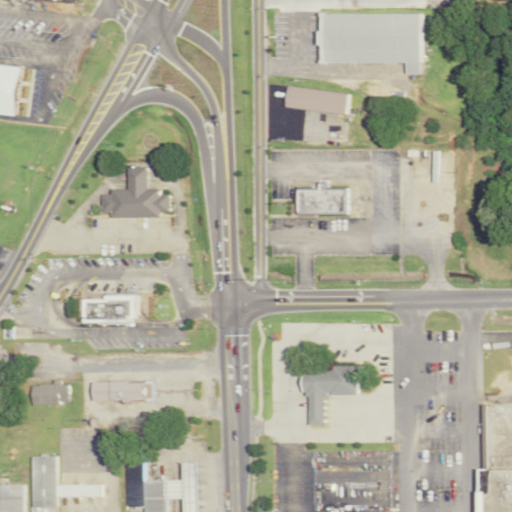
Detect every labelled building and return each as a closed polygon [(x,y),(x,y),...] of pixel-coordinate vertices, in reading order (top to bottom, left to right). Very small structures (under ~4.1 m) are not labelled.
[(401,62),(401,73),(415,73),(416,13),(317,12),(316,61),(401,62)] [(0,113),(6,115),(12,66),(0,64),(0,113)] [(283,85),(280,106),(345,115),(348,94),(283,85)] [(144,167),(124,167),(124,188),(107,189),(107,194),(98,194),(98,212),(107,212),(107,217),(156,217),(156,212),(167,212),(167,194),(156,194),(156,188),(144,188),(144,167)] [(345,187),(313,187),(313,189),(292,189),(292,214),(345,214),(345,187)] [(84,294),(105,294),(105,289),(137,289),(138,314),(129,314),(129,319),(84,319),(84,294)] [(304,425),(320,424),(319,395),(353,394),(352,365),(327,365),(327,370),(296,370),(296,393),(303,393),(304,425)] [(87,382),(88,400),(117,399),(117,402),(151,401),(150,380),(87,382)] [(28,405),(66,404),(66,384),(58,384),(58,382),(28,383),(28,405)] [(480,511),(480,400),(511,400),(511,511),(480,511)] [(53,455),(29,456),(30,508),(54,507),(54,496),(98,495),(98,483),(54,484),(53,455)] [(192,511),(192,462),(177,462),(178,478),(139,479),(139,468),(123,468),(124,507),(141,506),(141,511),(163,511),(164,498),(179,498),(179,511),(192,511)] [(0,479),(0,511),(24,511),(24,479),(0,479)]
